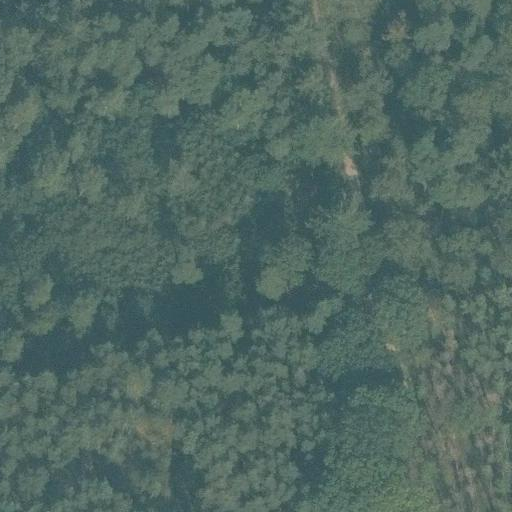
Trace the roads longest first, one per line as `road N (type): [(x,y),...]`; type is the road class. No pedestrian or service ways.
road 1 (track): [(374,297),(0,378)]
road 2 (track): [(374,297),(310,0)]
road 3 (track): [(421,511),(374,297)]
road 4 (track): [(511,266),(374,297)]
